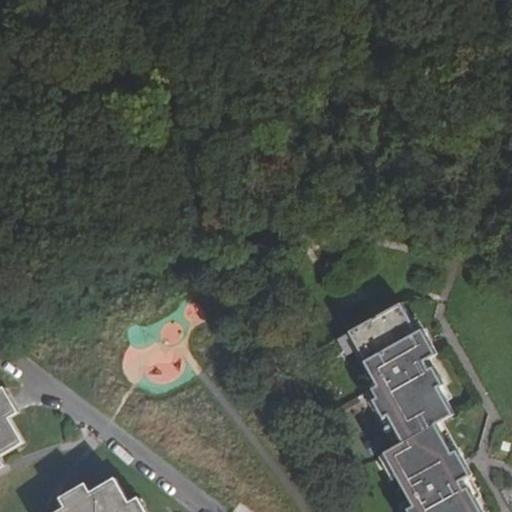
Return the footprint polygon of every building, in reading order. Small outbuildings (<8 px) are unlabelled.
[(481,511),(470,493),(465,496),(460,487),(472,480),(456,455),(450,459),(434,430),(440,427),(452,420),(437,394),(443,390),(433,373),(427,377),(422,368),(429,364),(434,361),(419,335),(412,339),(397,311),(343,342),(374,395),(369,399),(374,406),(369,409),(380,428),(384,425),(399,450),(382,460),(411,511),(481,511)] [(433,373),(429,364),(422,368),(427,377),(433,373)] [(0,479),(19,469),(12,460),(37,446),(23,420),(33,415),(19,388),(6,395),(0,384),(0,479)] [(450,459),(456,455),(440,427),(434,430),(450,459)] [(162,511),(154,498),(144,504),(130,480),(104,494),(99,485),(71,501),(78,511),(76,511),(162,511)]
